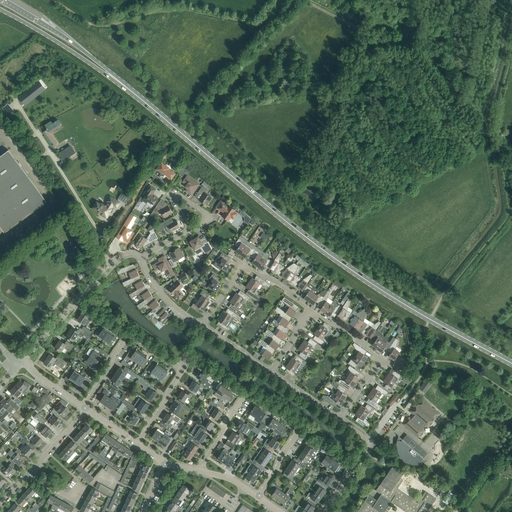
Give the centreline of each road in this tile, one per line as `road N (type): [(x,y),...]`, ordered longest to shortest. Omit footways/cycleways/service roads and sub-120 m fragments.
road 1 (secondary): [(511,363),(343,265),(127,88)]
road 2 (track): [(278,0),(259,25),(169,10),(97,26),(53,0)]
road 3 (track): [(429,361),(429,319),(510,214),(499,150)]
road 4 (residential): [(258,495),(297,428),(252,393),(243,391),(198,469)]
road 5 (residential): [(141,257),(127,253),(109,263),(28,361)]
road 6 (secondary): [(127,88),(62,33),(2,0)]
road 7 (residential): [(340,420),(376,355),(314,308)]
road 8 (secondary): [(0,9),(127,88)]
road 9 (residential): [(83,407),(123,337),(182,367)]
